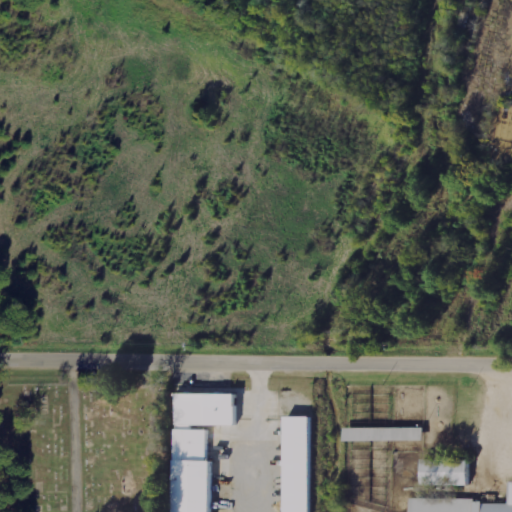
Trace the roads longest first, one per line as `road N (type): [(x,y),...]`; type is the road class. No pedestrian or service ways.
road 1 (tertiary): [(511,362),(0,359)]
road 2 (residential): [(77,511),(75,362)]
